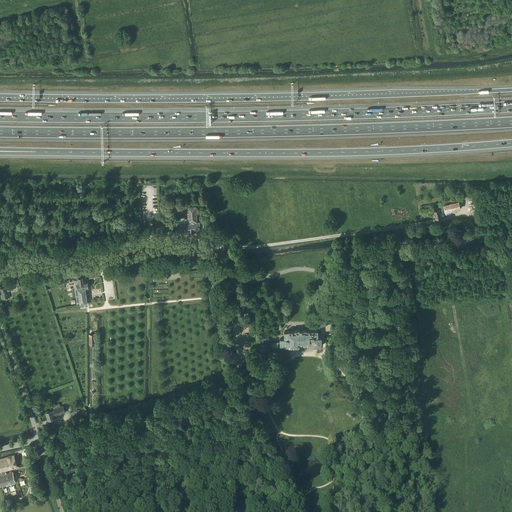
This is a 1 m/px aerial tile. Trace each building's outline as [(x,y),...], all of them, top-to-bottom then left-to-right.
[(459,201),(443,205),(445,213),(461,209),(459,201)] [(177,219),(177,223),(178,233),(188,232),(188,231),(200,230),(200,229),(204,229),(204,224),(200,224),(200,221),(197,221),(196,206),(187,207),(188,218),(185,218),(185,217),(180,217),(180,219),(177,219)] [(439,210),(434,211),(436,219),(444,217),(443,214),(440,214),(439,210)] [(154,281),(167,279),(166,272),(153,273),(154,281)] [(75,280),(77,290),(74,290),(76,303),(79,303),(79,305),(88,304),(86,289),(88,288),(88,286),(88,282),(83,283),(83,278),(78,278),(78,280),(75,280)] [(0,288),(0,292),(2,300),(10,297),(8,292),(13,290),(12,287),(20,285),(18,280),(11,282),(11,284),(7,285),(7,287),(0,288)] [(280,338),(280,342),(272,342),(272,348),(281,348),(280,345),(286,345),(286,346),(288,346),(288,347),(299,347),(299,346),(304,346),(304,347),(305,348),(308,348),(308,347),(308,345),(312,345),(312,346),(322,346),(322,337),(318,337),(318,330),(306,330),(295,330),(295,331),(288,331),(288,332),(284,332),(284,338),(280,338)] [(52,406),(54,410),(45,413),(48,420),(55,418),(54,415),(55,415),(56,416),(65,413),(63,406),(60,407),(59,403),(52,406)] [(0,459),(0,472),(1,472),(2,475),(0,475),(0,483),(1,486),(15,482),(12,472),(7,474),(6,470),(17,467),(13,455),(0,459)]
